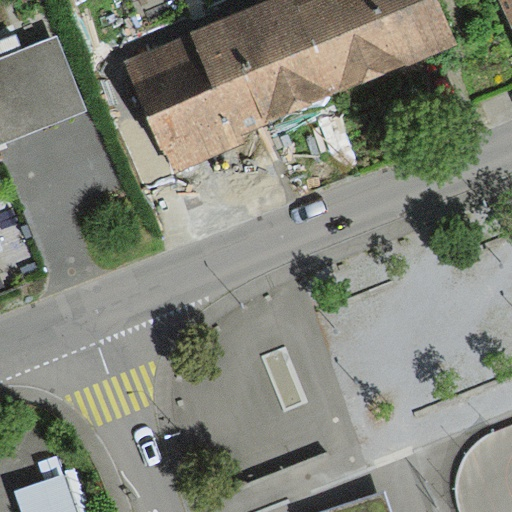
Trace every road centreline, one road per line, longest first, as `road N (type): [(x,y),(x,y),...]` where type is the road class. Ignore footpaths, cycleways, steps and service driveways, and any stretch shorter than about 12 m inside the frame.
road 1 (residential): [(88,311),(511,142)]
road 2 (residential): [(159,511),(88,311)]
